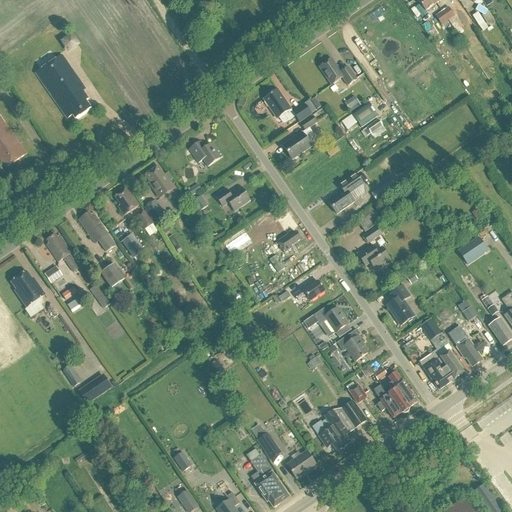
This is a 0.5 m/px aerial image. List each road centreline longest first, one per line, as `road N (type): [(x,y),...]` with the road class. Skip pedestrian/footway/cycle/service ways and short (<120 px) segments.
road 1 (residential): [(435,411),(222,99)]
road 2 (unclassified): [(0,255),(222,99)]
road 3 (tertiary): [(291,511),(435,411)]
road 4 (unclassified): [(222,99),(366,0)]
